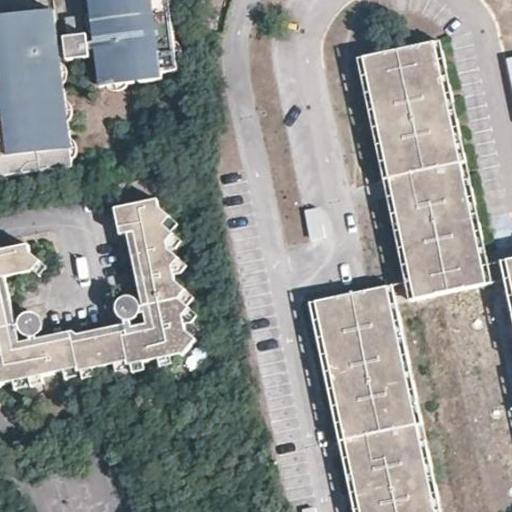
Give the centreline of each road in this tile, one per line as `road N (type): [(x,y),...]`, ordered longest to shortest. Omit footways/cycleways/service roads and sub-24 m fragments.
road 1 (residential): [(335,0),(313,24),(311,82),(350,250),(277,277)]
road 2 (residential): [(249,0),(233,36),(277,277)]
road 3 (residential): [(277,277),(326,511)]
road 4 (residential): [(460,0),(485,42),(511,171)]
